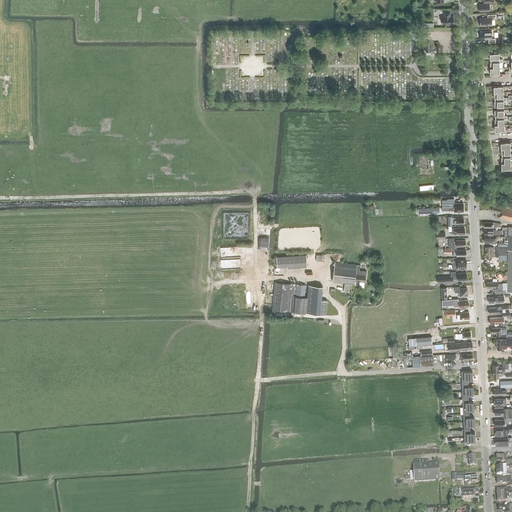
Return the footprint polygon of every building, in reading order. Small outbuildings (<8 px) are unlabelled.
[(479,5),(479,11),(490,10),(489,5),(490,5),(490,4),(490,1),(485,1),(485,4),(479,5)] [(450,16),(450,11),(444,11),(444,17),(442,17),(442,24),(453,24),(453,17),(450,17),(450,16)] [(491,18),(495,18),(495,14),(487,15),(487,18),(479,18),(480,26),(492,25),(491,18)] [(488,43),(495,43),(495,39),(492,39),(491,31),(480,32),(480,39),(488,39),(488,43)] [(453,172),(462,171),(462,163),(453,163),(453,172)] [(448,207),(463,207),(463,203),(457,203),(456,202),(455,202),(454,203),(454,202),(453,202),(453,199),(454,199),(447,199),(447,200),(442,200),(442,207),(448,207)] [(498,218),(501,219),(511,221),(511,208),(492,204),(492,207),(490,207),(490,210),(491,210),(491,211),(497,212),(496,214),(499,215),(498,218)] [(452,249),(456,248),(456,246),(463,246),(463,244),(465,244),(466,244),(465,240),(456,240),(456,238),(448,238),(449,249),(444,249),(445,253),(452,253),(452,249)] [(501,261),(506,262),(506,247),(493,246),(493,247),(485,248),(485,257),(494,256),(497,256),(500,256),(500,261),(501,261)] [(306,255),(276,257),(277,267),(287,266),(287,268),(307,267),(306,255)] [(355,281),(364,282),(366,271),(359,270),(360,265),(335,262),(332,282),(354,285),(355,281)] [(466,272),(457,273),(456,273),(456,271),(451,272),(451,276),(437,277),(437,281),(453,281),(453,279),(458,278),(458,280),(467,280),(466,272)] [(494,293),(502,293),(502,284),(498,284),(498,281),(493,281),(493,282),(487,282),(487,288),(491,288),(492,290),(494,290),(494,293)] [(307,297),(305,297),(306,285),(275,282),(272,310),(294,312),(306,313),(307,297)] [(326,315),(327,301),(321,300),(322,286),(308,285),(307,297),(306,313),(316,314),(326,315)] [(467,288),(460,288),(460,286),(455,286),(455,293),(460,292),(460,296),(468,295),(467,288)] [(452,299),(453,304),(454,307),(459,306),(459,307),(467,307),(467,306),(469,305),(469,300),(467,301),(467,300),(459,300),(459,299),(452,299)] [(502,313),(502,310),(506,310),(505,308),(511,308),(511,305),(498,306),(498,307),(489,308),(489,314),(501,313),(501,316),(510,315),(510,312),(502,313)] [(464,319),(469,318),(469,312),(459,312),(460,314),(457,315),(457,320),(463,320),(464,319)] [(416,345),(432,344),(431,336),(415,337),(416,345)] [(510,348),(511,347),(511,337),(507,338),(507,339),(502,339),(497,339),(497,349),(502,349),(502,348),(507,348),(506,350),(510,350),(510,348)] [(459,343),(450,344),(450,351),(460,350),(462,350),(463,350),(467,350),(467,349),(472,348),(472,342),(467,343),(467,342),(462,342),(462,343),(459,343)] [(433,365),(433,356),(411,357),(412,367),(421,366),(433,365)] [(493,365),(493,371),(505,371),(505,369),(509,369),(508,363),(502,362),(502,368),(502,366),(498,366),(498,365),(493,365)] [(472,380),(472,375),(461,376),(461,384),(468,383),(468,380),(472,380)] [(460,401),(469,400),(468,395),(473,395),(473,391),(462,391),(462,399),(460,399),(460,401)] [(474,411),(473,406),(462,407),(463,414),(469,414),(469,411),(474,411)] [(503,417),(508,417),(511,416),(511,408),(503,409),(503,408),(494,408),(495,415),(503,414),(503,417)] [(495,426),(504,426),(504,423),(508,423),(508,421),(511,420),(511,419),(511,418),(504,418),(504,420),(494,420),(495,426)] [(463,429),(464,437),(475,437),(475,433),(470,433),(470,428),(463,429)] [(476,465),(476,455),(467,455),(467,460),(468,460),(469,465),(476,465)] [(505,464),(510,464),(511,463),(511,458),(508,459),(508,456),(507,455),(505,455),(496,455),(496,461),(500,461),(500,463),(505,462),(505,464)] [(438,462),(413,463),(414,482),(439,480),(438,462)] [(509,467),(508,465),(496,466),(496,475),(502,474),(502,475),(509,475),(509,472),(506,472),(506,467),(509,467)] [(506,476),(506,477),(497,478),(497,484),(508,483),(508,486),(511,485),(511,481),(511,482),(511,476),(506,476)] [(478,487),(468,488),(462,488),(462,496),(474,496),(474,493),(478,492),(478,487)] [(511,503),(510,503),(510,504),(502,504),(502,505),(498,505),(498,506),(497,507),(497,508),(498,509),(498,511),(502,511),(509,511),(509,510),(511,509),(511,503)]
